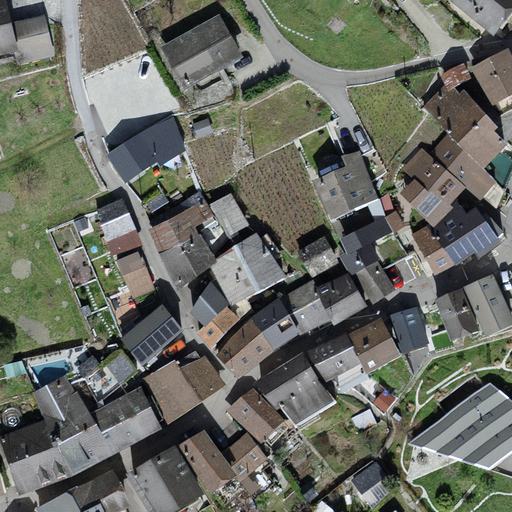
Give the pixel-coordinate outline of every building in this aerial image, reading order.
[(6,0),(0,0),(0,56),(19,52),(11,22),(6,0)] [(511,0),(458,0),(456,2),(497,40),(511,23),(511,0)] [(45,14),(11,22),(19,52),(22,64),(56,55),(45,14)] [(223,19),(165,50),(191,90),(245,59),(223,19)] [(511,56),(508,48),(471,67),(492,105),(511,94),(511,56)] [(448,92),(454,87),(471,78),(464,63),(440,75),(445,84),(448,92)] [(423,107),(448,133),(484,169),(507,144),(494,130),(498,127),(464,89),(460,94),(454,87),(448,92),(445,84),(423,107)] [(172,122),(110,158),(134,191),(194,159),(172,122)] [(448,133),(429,154),(466,187),(482,199),(498,182),(484,169),(448,133)] [(400,193),(430,223),(434,227),(453,207),(450,204),(456,199),(466,187),(429,154),(421,148),(402,168),(413,179),(400,193)] [(346,166),(313,180),(332,221),(368,203),(378,198),(360,151),(342,156),(346,166)] [(231,188),(211,201),(231,231),(251,218),(231,188)] [(388,193),(378,198),(368,203),(374,222),(385,217),(395,211),(388,193)] [(143,244),(123,198),(96,209),(114,257),(143,244)] [(426,226),(454,264),(456,267),(476,253),(479,258),(501,242),(498,238),(503,233),(486,212),(483,215),(475,206),(466,212),(456,199),(450,204),(453,207),(434,227),(430,223),(426,226)] [(385,217),(393,232),(405,225),(396,210),(395,211),(385,217)] [(199,212),(152,231),(165,261),(207,238),(199,212)] [(347,254),(370,243),(393,232),(385,217),(374,222),(340,238),(347,254)] [(426,226),(412,234),(435,275),(454,264),(426,226)] [(222,264),(213,270),(229,303),(231,307),(292,279),(261,235),(222,264)] [(325,236),(297,251),(312,277),(339,262),(325,236)] [(222,264),(207,238),(165,261),(186,288),(213,270),(222,264)] [(353,275),(378,260),(370,243),(347,254),(341,256),(353,275)] [(138,251),(117,260),(133,299),(155,290),(138,251)] [(353,275),(373,304),(396,289),(378,260),(353,275)] [(318,286),(336,320),(366,305),(348,272),(318,286)] [(511,315),(493,274),(464,287),(487,337),(511,325),(511,315)] [(211,281),(189,313),(204,326),(226,306),(229,303),(211,281)] [(251,325),(222,356),(246,379),(311,332),(336,320),(318,286),(317,283),(251,325)] [(462,288),(434,299),(451,341),(478,331),(462,288)] [(118,340),(142,367),(186,330),(162,303),(118,340)] [(240,317),(226,306),(204,326),(198,332),(212,348),(240,317)] [(419,309),(390,318),(405,357),(433,345),(419,309)] [(390,318),(354,333),(374,371),(405,357),(390,318)] [(354,333),(311,351),(321,367),(340,388),(374,371),(354,333)] [(93,355),(77,367),(85,377),(101,365),(93,355)] [(308,355),(265,382),(280,409),(303,429),(343,402),(308,355)] [(177,362),(142,383),(171,425),(225,385),(205,356),(180,369),(177,362)] [(46,423),(5,441),(27,498),(166,430),(143,387),(94,417),(67,380),(36,389),(46,423)] [(511,452),(511,400),(490,383),(408,445),(489,470),(511,452)] [(259,388),(230,415),(251,434),(264,446),(288,424),(259,388)] [(211,431),(181,449),(221,501),(274,462),(251,434),(229,457),(211,431)] [(181,449),(137,477),(164,511),(186,511),(212,497),(181,449)] [(0,460),(0,503),(12,502),(0,460)] [(48,511),(125,511),(119,482),(85,502),(48,511)]
